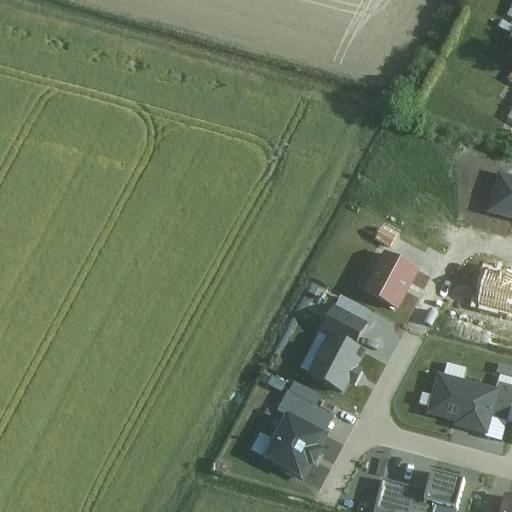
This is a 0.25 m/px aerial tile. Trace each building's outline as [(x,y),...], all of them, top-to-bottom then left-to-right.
[(511,177),(497,173),(487,213),(511,218),(511,177)] [(377,242),(389,248),(396,235),(384,229),(377,242)] [(364,292),(396,309),(417,270),(385,253),(364,292)] [(511,276),(485,269),(476,303),(511,313),(511,276)] [(365,330),(331,314),(318,341),(325,344),(352,357),(365,330)] [(352,357),(325,344),(302,389),(337,406),(360,361),(352,357)] [(494,399),(436,384),(426,424),(452,431),(450,437),(482,445),(487,427),(494,399)] [(502,431),(511,395),(496,392),(494,399),(487,427),(502,431)] [(327,424),(285,402),(273,425),(280,429),(314,447),(327,424)] [(314,447),(280,429),(256,472),(295,492),(318,449),(314,447)] [(450,511),(457,486),(427,478),(422,496),(417,511),(450,511)] [(417,511),(422,496),(380,484),(372,511),(417,511)]
